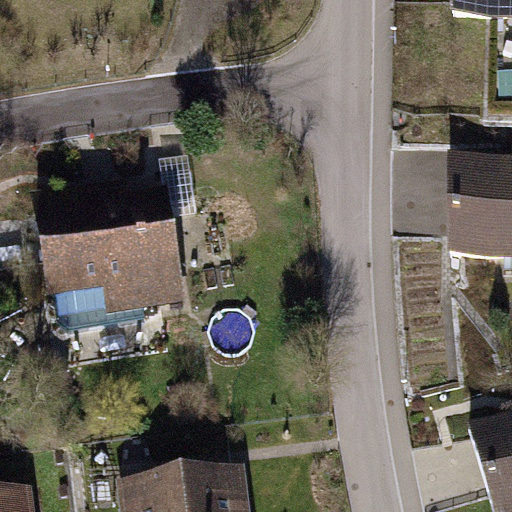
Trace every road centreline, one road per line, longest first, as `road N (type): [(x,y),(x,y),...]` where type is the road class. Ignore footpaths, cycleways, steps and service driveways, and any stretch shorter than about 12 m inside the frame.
road 1 (residential): [(354,87),(349,284),(382,511)]
road 2 (residential): [(0,126),(354,87)]
